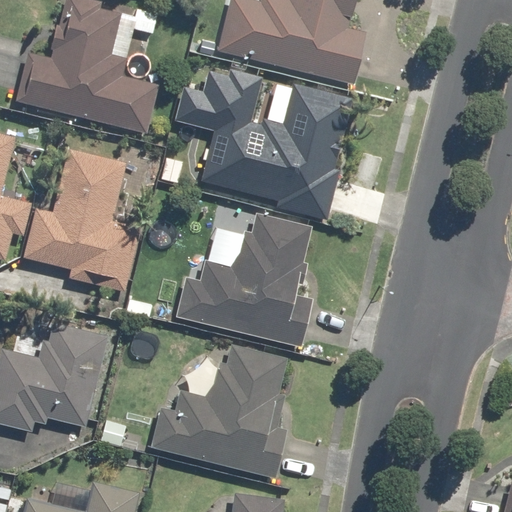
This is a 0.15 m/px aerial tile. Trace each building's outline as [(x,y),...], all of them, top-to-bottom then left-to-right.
[(24,53),(11,102),(144,135),(156,85),(119,76),(131,30),(149,35),(154,16),(134,11),(132,17),(98,8),(99,2),(90,0),(61,0),(47,59),(24,53)] [(254,0),(224,0),(212,53),(350,86),(363,31),(352,29),(359,0),(255,0),(256,0),(254,0)] [(271,208),(324,222),(338,169),(333,167),(350,99),(274,80),(262,126),(214,113),(196,182),(273,202),(271,208)] [(0,262),(2,262),(9,234),(21,237),(29,203),(0,196),(0,183),(11,137),(0,134),(0,262)] [(65,280),(121,294),(137,228),(109,221),(123,163),(64,148),(48,212),(30,208),(18,259),(67,270),(65,280)] [(180,278),(170,318),(297,349),(310,299),(297,296),(314,227),(252,212),(247,232),(241,230),(232,267),(201,260),(195,281),(180,278)] [(0,349),(0,427),(29,434),(31,424),(41,427),(43,419),(83,429),(105,337),(49,324),(45,342),(38,340),(33,358),(0,349)] [(156,407),(146,449),(271,480),(284,429),(275,427),(282,396),(276,394),(285,359),(226,345),(221,364),(214,362),(205,399),(176,392),(172,411),(156,407)] [(130,511),(135,492),(88,481),(81,511),(20,498),(17,511),(130,511)] [(511,511),(511,483),(506,482),(498,511),(511,511)] [(279,511),(281,500),(229,494),(227,511),(279,511)]
